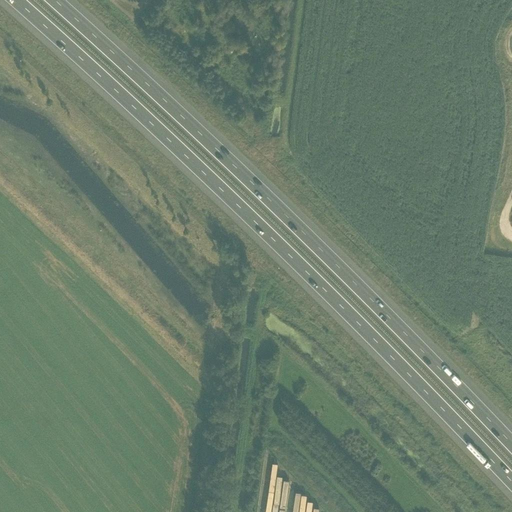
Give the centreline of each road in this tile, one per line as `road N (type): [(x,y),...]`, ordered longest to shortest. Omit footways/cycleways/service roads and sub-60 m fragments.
road 1 (motorway): [(11,0),(298,265),(511,482)]
road 2 (motorway): [(511,444),(317,247),(52,0)]
road 3 (track): [(263,300),(234,511)]
